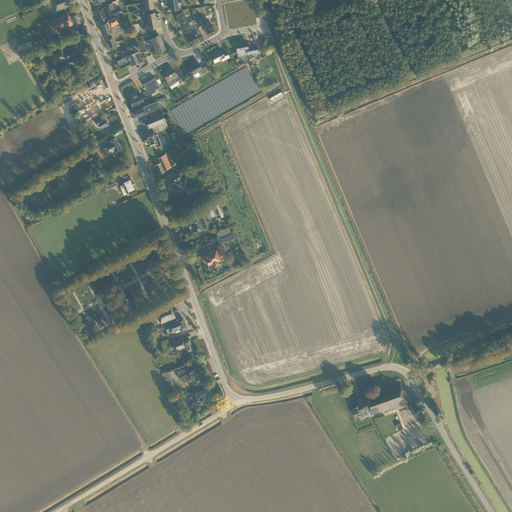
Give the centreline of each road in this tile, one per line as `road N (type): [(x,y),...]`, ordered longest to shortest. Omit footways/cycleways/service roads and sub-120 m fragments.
road 1 (tertiary): [(235,400),(113,87)]
road 2 (unclassified): [(56,511),(235,400)]
road 3 (tertiary): [(235,400),(390,366),(411,378)]
road 4 (tertiary): [(490,511),(411,378)]
